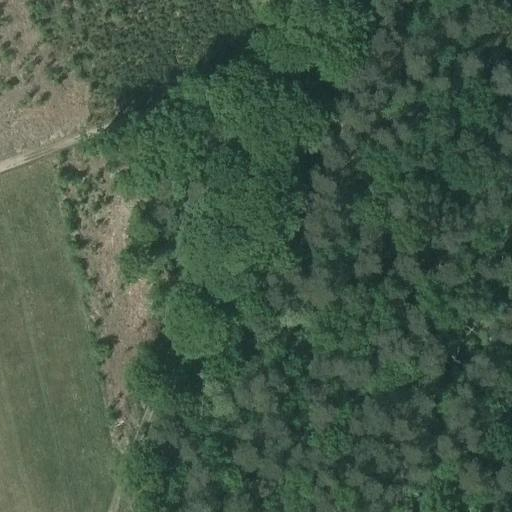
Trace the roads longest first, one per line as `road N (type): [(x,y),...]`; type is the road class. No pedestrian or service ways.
road 1 (track): [(281,0),(206,155),(176,260),(159,371),(115,511)]
road 2 (track): [(0,154),(270,25)]
